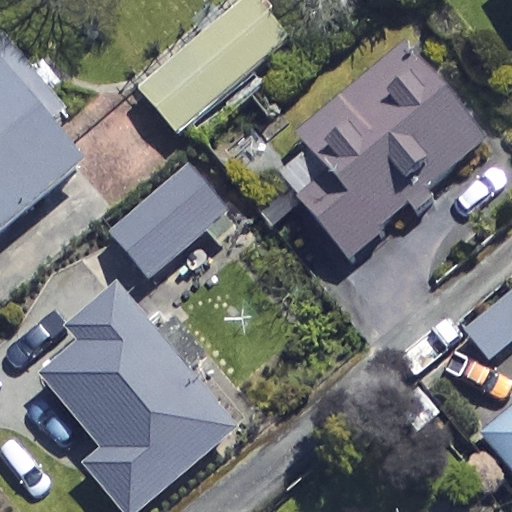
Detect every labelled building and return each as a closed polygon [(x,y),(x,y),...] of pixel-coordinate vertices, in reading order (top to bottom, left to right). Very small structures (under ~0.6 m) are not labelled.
[(287,44),(249,0),(241,0),(132,94),(173,142),(287,44)] [(59,116),(0,49),(0,233),(72,170),(40,134),(59,116)] [(482,148),(400,54),(295,145),(325,179),(296,205),(348,265),(482,148)] [(225,221),(182,172),(104,240),(176,322),(235,270),(207,238),(225,221)] [(511,346),(511,292),(459,338),(486,369),(511,346)] [(143,511),(236,432),(116,294),(67,337),(80,352),(41,385),(101,455),(82,471),(117,511),(143,511)] [(511,408),(477,438),(511,479),(511,408)]
